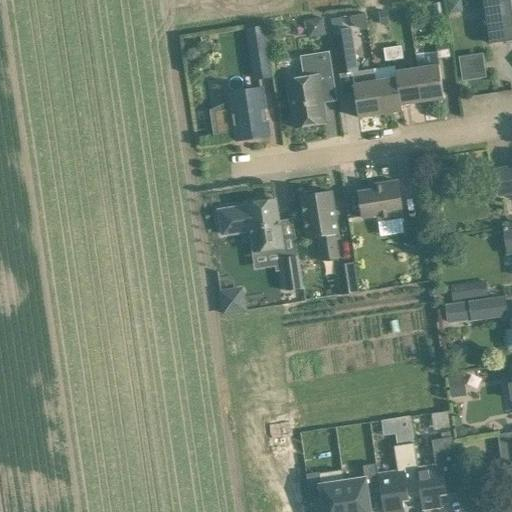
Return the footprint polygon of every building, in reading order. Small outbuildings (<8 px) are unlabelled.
[(450,12),(458,11),(462,6),(460,0),(448,0),(450,12)] [(511,0),(483,0),(490,43),(511,39),(511,0)] [(387,10),(379,11),(381,25),(390,24),(387,10)] [(305,20),(307,29),(317,36),(326,35),(323,17),(305,20)] [(333,31),(343,29),(342,18),(332,19),(333,31)] [(333,31),(339,74),(358,71),(352,28),(343,29),(333,31)] [(393,47),(395,59),(403,58),(401,46),(393,47)] [(393,47),(385,48),(387,60),(395,59),(393,47)] [(437,50),(438,59),(451,57),(449,48),(437,50)] [(252,52),(256,79),(271,77),(267,50),(252,52)] [(288,80),(296,128),(326,123),(322,102),(336,100),(336,101),(337,101),(329,51),(328,51),(328,52),(301,57),(304,74),(301,78),(288,80)] [(482,55),(460,58),(464,80),(485,77),(482,55)] [(445,98),(440,65),(418,68),(423,102),(445,98)] [(402,111),(396,71),(395,67),(374,69),(376,81),(381,114),(402,111)] [(418,68),(396,71),(402,111),(403,111),(402,105),(423,102),(418,68)] [(359,117),(381,114),(376,81),(354,84),(359,117)] [(230,93),(238,140),(270,136),(262,88),(230,93)] [(451,158),(440,160),(435,166),(436,174),(443,178),(454,177),(459,171),(458,162),(451,158)] [(511,168),(497,171),(500,191),(500,196),(511,194),(511,168)] [(404,216),(401,200),(398,181),(373,184),(373,190),(359,192),(362,212),(363,217),(377,215),(378,220),(404,216)] [(303,195),(301,196),(308,239),(319,237),(322,261),(339,258),(335,235),(339,234),(332,191),(316,193),(314,190),(305,192),(303,195)] [(251,203),(247,204),(255,251),(283,247),(276,200),(263,202),(260,200),(253,201),(251,203)] [(423,243),(419,219),(403,221),(406,245),(423,243)] [(433,240),(429,251),(437,253),(440,242),(433,240)] [(299,256),(281,259),(286,290),(304,288),(299,256)] [(342,295),(359,292),(354,262),(337,265),(342,295)] [(451,285),(454,301),(489,296),(487,280),(451,285)] [(245,289),(220,292),(224,316),(248,312),(245,289)] [(470,301),(445,305),(448,324),(473,320),(508,315),(505,296),(470,301)] [(453,348),(447,355),(459,365),(465,358),(453,348)] [(460,374),(448,376),(451,397),(463,395),(460,374)] [(396,433),(398,445),(415,443),(410,415),(394,418),(396,433)] [(511,457),(511,431),(500,434),(503,459),(511,457)] [(418,468),(417,468),(422,498),(421,498),(423,510),(442,507),(441,495),(461,492),(452,437),(432,440),(436,465),(418,468)] [(398,471),(379,474),(381,487),(384,511),(404,511),(403,501),(421,498),(422,498),(417,468),(418,468),(415,443),(398,445),(394,446),(398,471)] [(345,482),(344,482),(348,511),(370,511),(367,489),(381,487),(379,474),(377,463),(363,465),(365,478),(345,482)] [(496,511),(494,495),(485,497),(481,473),(486,472),(485,464),(475,465),(476,473),(472,473),(477,511),(496,511)] [(320,472),(307,474),(310,498),(323,496),(325,511),(348,511),(344,482),(345,482),(343,470),(320,473),(320,472)]
